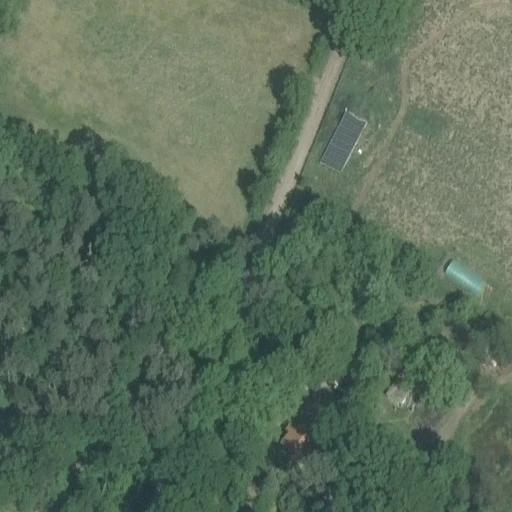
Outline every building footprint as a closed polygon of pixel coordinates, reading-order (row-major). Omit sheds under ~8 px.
[(440,315),(412,356),(450,382),(478,341),(440,315)] [(302,328),(268,368),(288,384),(321,344),(302,328)] [(328,384),(342,397),(349,403),(382,366),(388,371),(404,354),(393,342),(379,328),(328,384)] [(408,360),(383,395),(412,414),(435,379),(408,360)] [(366,415),(382,428),(395,413),(378,399),(366,415)] [(282,449),(297,461),(308,469),(341,422),(314,400),(293,426),(297,429),(282,449)] [(408,452),(390,478),(416,497),(434,471),(408,452)]
